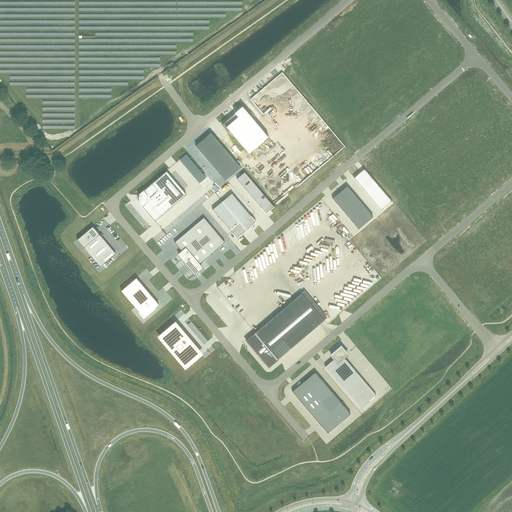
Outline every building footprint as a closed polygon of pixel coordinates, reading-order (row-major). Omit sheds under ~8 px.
[(411,0),(384,0),(377,7),(400,33),(423,13),(411,0)] [(242,106),(221,124),(227,132),(229,131),(248,154),(268,137),(242,106)] [(210,132),(195,146),(225,180),(240,167),(210,132)] [(364,169),(354,178),(381,210),(391,201),(364,169)] [(139,201),(138,202),(142,206),(142,205),(155,221),(186,195),(166,171),(143,191),(139,194),(139,195),(139,201)] [(244,172),(236,179),(266,213),(274,207),(244,172)] [(347,186),(332,199),(358,229),(373,217),(347,186)] [(231,193),(212,210),(232,232),(232,233),(236,238),(242,234),(250,226),(250,227),(256,222),(251,216),(231,193)] [(322,199),(302,215),(333,253),(353,237),(322,199)] [(204,217),(174,242),(180,250),(176,253),(194,274),(202,268),(199,264),(225,242),(204,217)] [(92,227),(77,240),(100,266),(115,253),(92,227)] [(136,278),(121,291),(144,317),(159,304),(136,278)] [(301,293),(246,340),(269,367),(324,320),(301,293)] [(175,324),(160,337),(185,367),(200,354),(175,324)] [(334,359),(325,367),(361,409),(376,396),(344,357),(347,354),(340,346),(331,355),(334,359)] [(315,372),(292,391),(328,433),(351,414),(315,372)] [(211,375),(197,386),(219,414),(233,403),(211,375)]
